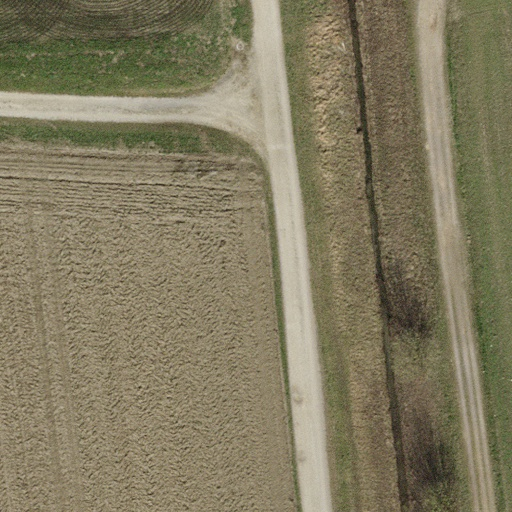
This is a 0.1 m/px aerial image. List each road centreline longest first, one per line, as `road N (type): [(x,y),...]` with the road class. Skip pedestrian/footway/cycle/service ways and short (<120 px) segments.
road 1 (track): [(475,511),(421,14),(428,0)]
road 2 (track): [(272,0),(320,511)]
road 3 (track): [(0,109),(281,126)]
